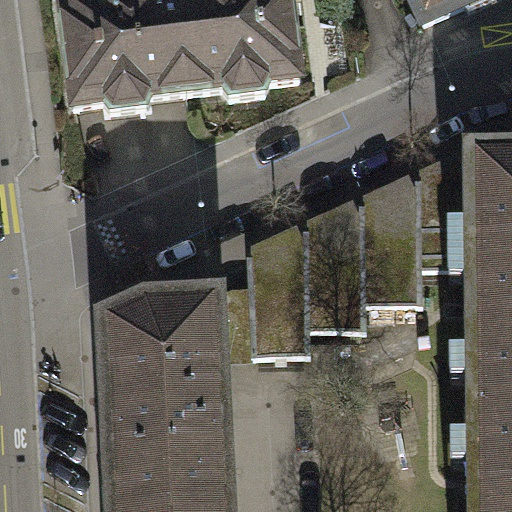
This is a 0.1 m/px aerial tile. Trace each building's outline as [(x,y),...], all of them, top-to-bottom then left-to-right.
[(90,0),(51,5),(65,114),(96,110),(97,119),(143,113),(142,105),(214,96),(221,104),(255,99),(260,90),(289,86),(278,0),(90,0)] [(403,0),(417,28),(478,0),(403,0)] [(477,276),(475,324),(511,323),(511,161),(475,163),(476,185),(477,276)] [(251,262),(251,294),(252,364),(312,362),(312,337),(369,336),(368,312),(425,311),(424,277),(477,276),(476,185),(418,186),(418,210),(361,211),(362,235),(305,236),(306,261),(251,262)] [(253,369),(252,364),(251,294),(230,294),(215,302),(215,307),(219,370),(253,369)] [(117,511),(217,511),(225,511),(219,370),(215,307),(151,308),(112,325),(117,511)] [(511,323),(475,324),(479,505),(511,504),(511,323)]
